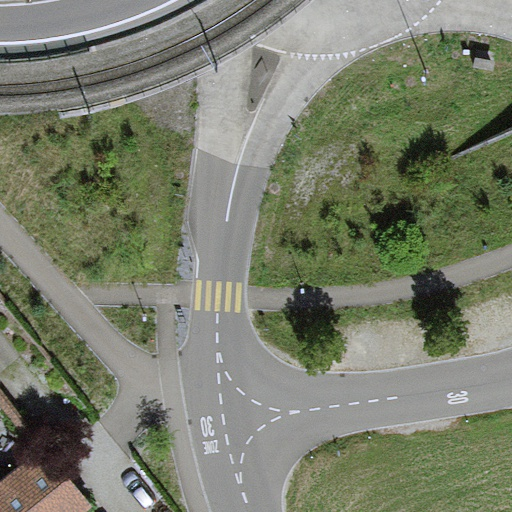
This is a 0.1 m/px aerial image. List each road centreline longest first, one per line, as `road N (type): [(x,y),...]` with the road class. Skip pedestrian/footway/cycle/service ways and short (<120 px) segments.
road 1 (residential): [(225,420),(218,336),(227,219),(286,18)]
road 2 (residential): [(225,420),(511,374)]
road 3 (primary): [(0,23),(130,0)]
